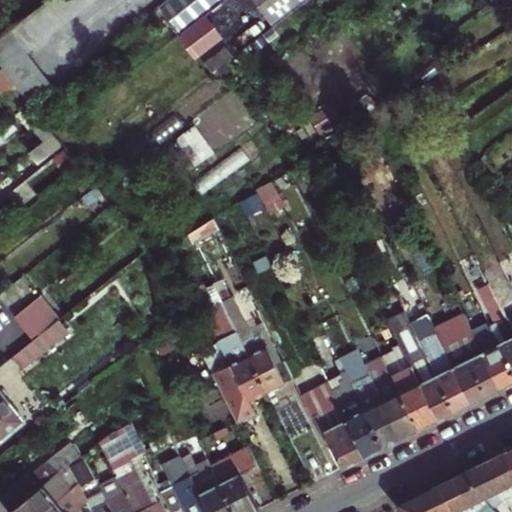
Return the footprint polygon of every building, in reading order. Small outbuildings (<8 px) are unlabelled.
[(32,101),(54,83),(29,52),(96,0),(47,0),(0,36),(0,60),(29,97),(32,101)] [(162,0),(163,0),(185,29),(221,0),(162,0)] [(260,0),(276,20),(301,0),(260,0)] [(226,43),(207,57),(214,67),(234,52),(226,43)] [(444,69),(448,67),(459,59),(450,49),(437,60),(444,69)] [(330,89),(318,97),(333,122),(345,113),(330,89)] [(40,111),(32,101),(29,97),(18,106),(29,120),(40,111)] [(316,169),(298,178),(304,191),(322,182),(316,169)] [(490,321),(511,366),(511,323),(490,279),(476,251),(460,259),(474,288),(477,287),(494,318),(490,321)] [(490,279),(511,323),(511,294),(508,297),(498,276),(490,279)] [(40,289),(14,311),(32,332),(58,311),(40,289)] [(256,409),(249,396),(257,392),(268,387),(241,332),(230,312),(221,292),(203,302),(233,362),(216,371),(219,377),(239,418),(256,409)] [(230,312),(241,332),(268,387),(277,382),(287,377),(286,375),(293,372),(281,350),(275,353),(263,328),(255,332),(242,306),(230,312)] [(400,340),(437,415),(446,411),(455,406),(428,351),(405,306),(388,314),(400,340)] [(62,311),(58,313),(38,330),(16,348),(26,360),(72,323),(62,311)] [(482,347),(500,384),(509,379),(511,377),(511,366),(490,321),(473,329),(482,347)] [(470,353),(461,335),(444,343),(471,398),(490,389),(500,384),(482,347),(470,353)] [(383,351),(393,371),(419,424),(428,420),(437,415),(400,340),(394,342),(395,345),(383,351)] [(464,402),(471,398),(444,343),(428,351),(455,406),(464,402)] [(302,353),(308,365),(320,358),(315,347),(302,353)] [(370,369),(376,380),(402,433),(410,429),(419,424),(393,371),(383,351),(366,360),(370,369)] [(383,443),(351,379),(347,369),(329,377),(366,451),(374,447),(383,443)] [(351,379),(383,443),(394,437),(402,433),(376,380),(370,369),(351,379)] [(302,390),(311,408),(320,426),(327,424),(346,461),(353,458),(366,451),(329,377),(302,390)] [(0,437),(27,415),(0,382),(0,437)] [(133,502),(136,510),(154,501),(131,455),(139,450),(143,446),(127,414),(100,437),(133,502)] [(168,459),(178,477),(161,484),(174,511),(211,511),(183,454),(178,445),(169,449),(173,457),(168,459)] [(488,457),(455,473),(469,498),(495,485),(511,505),(511,457),(506,447),(488,457)] [(198,466),(190,449),(183,454),(211,511),(236,511),(211,460),(198,466)] [(211,460),(236,511),(241,511),(255,506),(259,504),(232,449),(211,460)] [(139,450),(131,455),(154,501),(161,496),(139,450)] [(154,450),(146,455),(153,470),(162,466),(154,450)] [(61,468),(49,454),(0,493),(0,496),(10,510),(56,472),(61,468)] [(56,472),(10,510),(11,511),(39,511),(57,498),(48,487),(60,477),(56,472)] [(77,499),(68,488),(57,498),(39,511),(72,511),(89,499),(79,479),(73,485),(82,497),(77,499)] [(456,505),(443,479),(402,499),(401,504),(407,511),(439,511),(456,505)] [(136,510),(137,511),(169,511),(161,496),(154,501),(136,510)] [(498,511),(486,497),(472,504),(469,498),(464,501),(456,505),(452,508),(454,511),(498,511)] [(133,502),(117,511),(137,511),(136,510),(133,502)]
